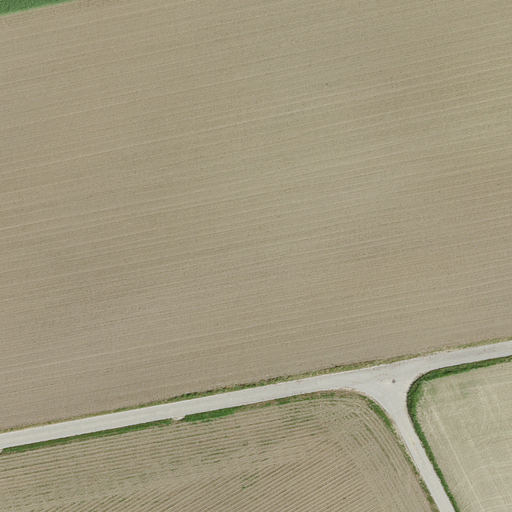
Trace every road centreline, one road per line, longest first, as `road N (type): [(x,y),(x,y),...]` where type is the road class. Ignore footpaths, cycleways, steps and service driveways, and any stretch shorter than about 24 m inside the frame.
road 1 (unclassified): [(0,446),(511,354)]
road 2 (track): [(377,378),(444,511)]
